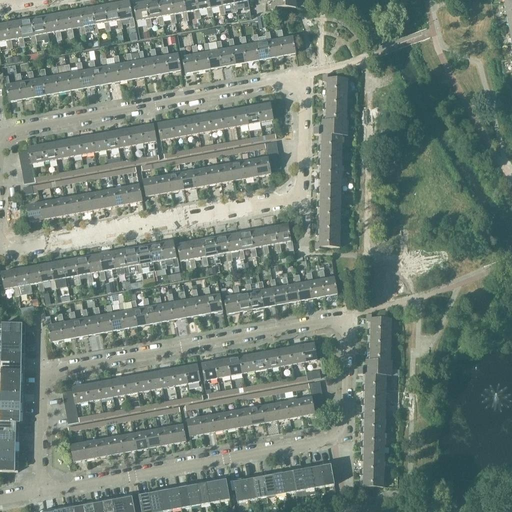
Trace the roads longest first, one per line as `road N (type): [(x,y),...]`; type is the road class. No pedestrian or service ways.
road 1 (residential): [(41,491),(334,443),(342,429),(343,317),(41,376)]
road 2 (residential): [(0,250),(300,196),(301,76)]
road 3 (residential): [(0,131),(301,76)]
